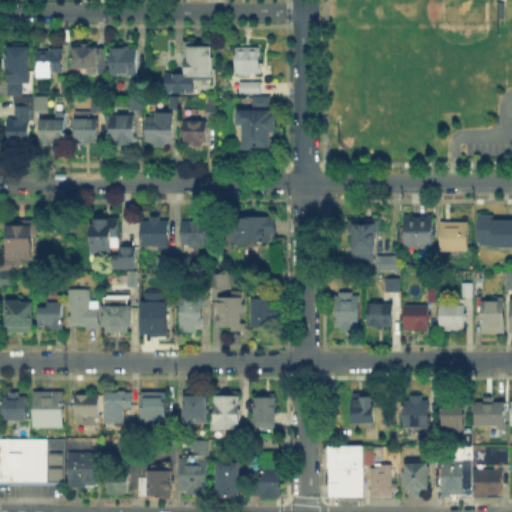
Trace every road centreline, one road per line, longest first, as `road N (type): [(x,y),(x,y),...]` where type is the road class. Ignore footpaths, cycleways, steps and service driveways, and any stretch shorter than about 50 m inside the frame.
road 1 (residential): [(0,181),(511,183)]
road 2 (residential): [(511,361),(0,361)]
road 3 (residential): [(306,361),(305,9)]
road 4 (residential): [(0,9),(305,9)]
